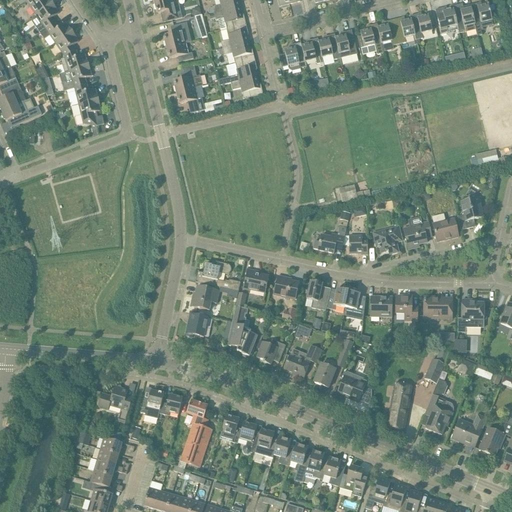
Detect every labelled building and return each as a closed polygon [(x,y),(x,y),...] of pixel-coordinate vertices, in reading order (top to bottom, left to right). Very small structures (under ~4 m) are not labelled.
[(28,0),(26,2),(36,16),(53,4),(50,0),(28,0)] [(182,19),(181,14),(179,4),(174,5),(173,0),(167,0),(154,3),(157,14),(158,13),(158,14),(163,13),(165,23),(182,19)] [(219,0),(221,5),(212,7),(212,8),(214,13),(214,14),(240,8),(238,0),(219,0)] [(479,3),(470,5),(470,6),(471,9),(475,25),(476,30),(483,28),(482,23),(492,21),(490,15),(488,5),(481,6),(481,5),(479,3)] [(40,34),(51,26),(56,23),(53,18),(59,14),(56,10),(57,9),(53,4),(36,16),(42,25),(36,29),(40,34)] [(458,31),(459,34),(476,30),(475,25),(471,9),(470,6),(454,9),(457,26),(458,31)] [(246,25),(243,15),(242,15),(240,8),(214,14),(215,18),(216,21),(218,20),(221,31),(227,29),(246,25)] [(458,31),(457,26),(454,9),(447,11),(446,9),(445,8),(435,10),(438,20),(441,35),(458,31)] [(415,36),(416,41),(423,39),(422,34),(432,32),(431,25),(428,16),(421,17),(421,15),(419,14),(410,16),(411,20),(415,36)] [(196,17),(195,17),(202,40),(208,38),(202,15),(201,16),(196,17)] [(411,20),(405,21),(404,20),(402,18),(393,21),(399,45),(406,43),(405,38),(415,36),(411,20)] [(384,26),(378,28),(377,28),(381,44),(391,41),(393,46),(399,45),(393,21),(384,23),(383,25),(384,26)] [(56,23),(51,26),(40,34),(44,40),(50,36),(56,44),(73,33),(69,27),(68,28),(65,24),(60,28),(56,23)] [(173,29),(174,34),(165,36),(165,38),(164,38),(166,48),(185,43),(184,38),(188,37),(187,32),(185,26),(185,24),(173,27),(173,29)] [(246,25),(227,29),(229,40),(221,42),(222,49),(248,43),(246,35),(248,35),(246,25)] [(357,38),(360,49),(375,46),(377,55),(384,54),(381,44),(377,28),(378,28),(377,25),(367,27),(366,29),(367,31),(360,32),(361,37),(357,38)] [(339,54),(341,59),(357,55),(354,40),(351,31),(342,33),(341,35),(341,37),(335,38),(339,54)] [(73,33),(56,44),(64,57),(76,51),(73,46),(78,42),(75,38),(76,38),(73,33)] [(325,41),(318,43),(322,58),(332,56),(334,61),(341,59),(339,54),(335,38),(335,35),(325,37),(324,39),(325,41)] [(305,62),(306,62),(316,60),(317,65),(324,63),(322,58),(318,43),(318,42),(319,42),(318,39),(309,41),(307,43),(308,45),(302,46),(301,47),(305,62)] [(185,43),(166,48),(169,58),(170,58),(170,59),(180,57),(181,62),(191,60),(194,59),(192,53),(188,54),(185,43)] [(248,43),(222,49),(223,50),(218,51),(219,56),(224,55),(224,56),(232,54),(235,64),(254,60),(252,50),(250,50),(248,43)] [(300,70),(300,69),(307,67),(306,62),(305,62),(301,47),(302,46),(301,43),(292,45),(291,47),(291,49),(284,51),(289,71),(291,72),(300,70)] [(64,57),(69,72),(89,66),(87,60),(86,60),(85,55),(78,57),(76,51),(64,57)] [(0,73),(3,72),(11,69),(4,52),(1,54),(0,54),(0,73)] [(458,55),(445,58),(447,65),(457,63),(465,61),(466,61),(464,53),(458,55)] [(254,60),(235,64),(238,75),(229,77),(229,78),(218,81),(219,87),(231,84),(257,78),(255,70),(257,70),(254,60)] [(89,66),(69,72),(59,75),(64,92),(75,89),(87,85),(85,79),(91,77),(90,72),(91,72),(89,66)] [(42,68),(36,71),(41,81),(47,79),(47,78),(44,73),(42,68)] [(0,73),(0,86),(1,86),(3,92),(19,85),(16,79),(11,69),(3,72),(0,73)] [(174,83),(176,93),(195,89),(202,87),(200,76),(197,77),(195,71),(193,72),(183,74),(184,79),(175,82),(175,83),(174,83)] [(259,85),(257,78),(231,84),(233,91),(241,89),(242,94),(244,100),(263,95),(261,85),(259,85)] [(19,85),(3,92),(6,97),(0,99),(0,109),(0,110),(1,112),(17,105),(23,102),(26,101),(21,90),(19,85)] [(87,85),(75,89),(79,105),(99,100),(97,94),(96,95),(95,90),(88,91),(87,85)] [(198,100),(195,89),(176,93),(179,104),(180,103),(180,105),(190,102),(191,108),(203,105),(203,104),(202,99),(198,100)] [(99,100),(79,105),(71,107),(74,117),(81,115),(83,124),(91,126),(96,126),(104,125),(102,117),(98,118),(96,113),(100,112),(99,107),(100,106),(99,100)] [(221,100),(203,104),(203,105),(204,108),(205,111),(205,113),(223,109),(221,100)] [(17,105),(1,112),(2,114),(1,114),(4,120),(5,120),(6,122),(16,118),(19,125),(37,117),(42,115),(38,107),(27,112),(23,102),(17,105)] [(29,136),(29,145),(32,146),(41,145),(40,141),(43,141),(43,136),(42,136),(41,132),(36,132),(36,136),(29,136)] [(497,150),(476,155),(479,167),(500,162),(497,150)] [(340,195),(342,203),(363,197),(362,192),(356,194),(356,191),(340,195)] [(429,193),(422,195),(424,202),(427,201),(430,197),(429,193)] [(457,217),(461,231),(473,228),(471,221),(482,218),(480,210),(481,209),(479,200),(470,203),(469,200),(461,202),(464,215),(457,217)] [(394,209),(392,201),(385,202),(386,211),(394,209)] [(366,215),(364,207),(353,210),(354,218),(366,215)] [(350,214),(343,213),(342,213),(340,220),(348,222),(348,221),(350,214)] [(456,228),(454,219),(433,224),(437,243),(458,238),(456,228)] [(431,237),(428,223),(422,224),(422,228),(413,230),(412,228),(403,230),(408,250),(414,249),(413,246),(427,243),(426,239),(431,237)] [(320,243),(314,242),(313,250),(334,254),(334,250),(341,252),(345,237),(346,229),(339,227),(337,235),(332,234),(331,237),(321,235),(320,243)] [(402,242),(398,228),(373,234),(374,239),(377,249),(378,248),(378,249),(380,249),(381,254),(388,252),(389,255),(398,253),(396,243),(402,242)] [(362,239),(362,237),(349,237),(349,255),(358,255),(358,253),(361,253),(361,256),(368,255),(367,239),(362,239)] [(303,242),(301,248),(309,250),(311,244),(303,242)] [(227,265),(216,262),(216,263),(216,267),(205,265),(203,273),(199,272),(198,272),(196,283),(216,287),(238,291),(240,283),(228,280),(228,281),(224,281),(224,282),(218,281),(219,273),(225,274),(226,274),(227,274),(228,274),(229,274),(231,272),(231,271),(231,270),(231,269),(231,268),(231,267),(230,266),(229,265),(227,265)] [(260,273),(248,270),(246,280),(243,289),(265,293),(269,277),(260,275),(260,273)] [(291,280),(278,277),(276,286),(274,295),(295,300),(297,293),(299,284),(291,282),(291,280)] [(330,290),(323,288),(323,292),(321,291),(322,284),(319,284),(319,282),(318,281),(314,280),(312,281),(312,282),(310,282),(307,300),(312,301),(311,309),(326,312),(326,309),(330,293),(330,292),(330,290)] [(219,292),(197,287),(195,294),(193,294),(190,307),(209,311),(211,303),(217,304),(219,292)] [(348,292),(349,290),(347,289),(345,290),(344,291),(337,289),(336,294),(330,293),(326,309),(335,311),(336,306),(345,308),(348,292)] [(348,292),(345,308),(354,310),(353,316),(363,318),(366,300),(365,299),(365,300),(359,299),(360,295),(348,292)] [(239,293),(236,307),(243,309),(247,295),(239,293)] [(411,297),(396,297),(396,314),(405,315),(404,321),(418,322),(418,308),(411,308),(411,297)] [(382,298),(370,298),(370,308),(370,317),(392,318),(392,298),(391,298),(391,299),(382,299),(382,298)] [(438,298),(424,298),(424,316),(433,316),(433,319),(452,320),(452,301),(439,301),(438,298)] [(472,301),(462,300),(462,319),(458,319),(457,333),(466,333),(466,328),(483,329),(484,304),(472,303),(472,301)] [(511,333),(510,339),(511,339),(511,305),(508,303),(499,324),(511,329),(511,333)] [(247,315),(248,310),(236,307),(228,343),(227,346),(231,346),(238,348),(237,352),(241,353),(241,354),(249,357),(250,355),(254,345),(257,337),(249,334),(251,331),(244,329),(246,319),(245,318),(245,315),(247,315)] [(194,336),(204,338),(206,328),(208,318),(200,316),(190,314),(187,325),(190,326),(189,331),(186,330),(185,336),(194,338),(194,336)] [(321,320),(314,319),(312,328),(319,330),(321,320)] [(228,343),(232,324),(226,323),(222,342),(228,343)] [(299,326),(294,338),(299,339),(303,328),(299,326)] [(361,336),(361,343),(368,345),(369,341),(367,337),(361,336)] [(336,365),(343,368),(350,350),(354,341),(353,341),(352,343),(345,341),(336,365)] [(275,347),(263,342),(263,343),(260,350),(256,358),(263,361),(263,362),(271,366),(273,361),(279,363),(282,354),(286,346),(277,343),(275,347)] [(455,342),(451,352),(459,352),(459,342),(455,342)] [(435,344),(433,349),(438,355),(443,344),(435,344)] [(322,351),(311,347),(306,360),(317,364),(322,351)] [(288,360),(285,369),(296,374),(295,376),(303,379),(307,370),(309,364),(305,363),(306,360),(305,359),(307,355),(293,350),(290,357),(290,356),(288,360)] [(445,365),(432,359),(424,380),(436,385),(445,365)] [(464,375),(471,378),(477,364),(464,359),(462,365),(465,366),(467,369),(464,375)] [(336,370),(321,364),(314,383),(328,389),(332,380),(336,370)] [(489,373),(490,370),(478,364),(474,373),(486,378),(489,373)] [(490,369),(490,370),(489,373),(492,374),(489,382),(498,386),(503,375),(490,369)] [(353,376),(343,372),(341,379),(343,380),(338,393),(351,398),(351,400),(358,403),(360,399),(369,403),(372,402),(371,389),(368,390),(364,388),(366,383),(358,380),(357,382),(352,380),(353,376)] [(510,378),(505,377),(501,386),(506,387),(510,378)] [(446,402),(438,399),(439,398),(440,395),(443,395),(447,386),(445,383),(439,380),(432,395),(432,396),(426,412),(431,414),(425,429),(441,436),(445,427),(447,427),(451,418),(452,414),(454,410),(453,406),(451,404),(446,402)] [(412,387),(394,384),(388,421),(386,431),(404,434),(406,424),(412,387)] [(128,391),(115,387),(112,397),(102,394),(98,407),(108,410),(109,406),(122,410),(118,423),(125,425),(128,414),(130,407),(133,397),(127,395),(128,391)] [(159,414),(162,403),(164,394),(151,391),(149,400),(143,399),(141,409),(140,413),(145,414),(144,417),(158,420),(159,414)] [(162,403),(159,414),(169,417),(170,413),(179,415),(182,399),(169,396),(167,405),(162,403)] [(208,406),(191,401),(188,410),(187,414),(193,416),(191,423),(193,424),(181,462),(199,469),(212,430),(206,428),(208,421),(204,419),(205,416),(208,406)] [(487,419),(477,415),(472,426),(459,421),(455,429),(451,439),(462,443),(462,441),(475,446),(474,448),(475,448),(487,419)] [(226,416),(220,440),(238,445),(242,430),(237,429),(239,420),(226,416)] [(95,428),(92,423),(87,426),(90,431),(95,428)] [(257,427),(244,423),(242,430),(238,445),(239,440),(247,442),(246,446),(243,448),(243,451),(244,454),(248,455),(251,453),(254,454),(261,430),(259,437),(254,436),(257,427)] [(141,429),(135,427),(131,438),(137,440),(141,429)] [(479,451),(481,452),(480,453),(486,456),(486,454),(494,458),(500,445),(501,446),(505,435),(488,428),(479,451)] [(261,430),(254,454),(255,455),(257,447),(265,449),(263,456),(273,459),(274,456),(277,444),(279,437),(277,444),(272,443),(274,434),(261,430)] [(279,464),(289,467),(291,463),(293,454),(288,453),(291,441),(279,437),(277,444),(274,456),(280,458),(279,464)] [(101,450),(119,455),(122,444),(104,439),(101,450)] [(295,481),(303,483),(306,474),(310,460),(305,458),(308,448),(296,444),(291,463),(297,464),(295,471),(297,471),(295,481)] [(115,466),(119,455),(101,450),(97,461),(115,466)] [(168,452),(161,450),(159,456),(167,458),(168,452)] [(310,460),(306,474),(313,476),(312,478),(323,481),(324,476),(329,458),(326,468),(321,466),(325,454),(313,451),(310,460)] [(329,458),(324,476),(331,478),(329,485),(340,488),(340,484),(343,475),(338,473),(341,461),(329,458)] [(123,468),(115,466),(97,461),(94,472),(112,477),(114,471),(121,473),(123,468)] [(168,467),(157,464),(155,469),(166,472),(168,467)] [(347,476),(343,475),(339,489),(352,493),(352,495),(361,498),(366,481),(361,479),(364,471),(350,467),(347,476)] [(231,469),(227,482),(233,484),(236,473),(234,470),(231,469)] [(96,485),(108,489),(109,489),(112,477),(94,472),(91,483),(96,485)] [(199,484),(200,479),(191,475),(189,480),(199,484)] [(370,489),(364,509),(372,511),(374,503),(383,505),(386,496),(390,481),(380,478),(376,491),(370,489)] [(163,485),(151,482),(144,507),(155,510),(161,492),(163,485)] [(216,483),(214,488),(224,491),(226,486),(216,483)] [(94,490),(91,501),(109,507),(112,495),(107,494),(108,489),(96,485),(95,490),(94,490)] [(399,511),(402,502),(406,488),(395,485),(392,497),(386,496),(383,505),(382,507),(399,511)] [(416,511),(417,510),(418,510),(422,494),(411,491),(408,504),(402,502),(399,511),(398,511),(416,511)] [(161,511),(166,511),(172,495),(161,492),(155,510),(161,511)] [(178,511),(182,499),(172,495),(166,511),(178,511)] [(190,511),(193,502),(182,499),(178,511),(190,511)] [(416,511),(434,511),(438,502),(427,499),(423,511),(418,510),(417,510),(416,511)] [(107,511),(109,507),(91,501),(87,511),(107,511)] [(193,502),(190,511),(202,511),(205,505),(193,502)] [(438,502),(434,511),(452,511),(453,508),(452,511),(445,511),(448,505),(438,502)] [(316,506),(315,510),(316,510),(321,511),(322,508),(323,504),(317,503),(316,506)]
